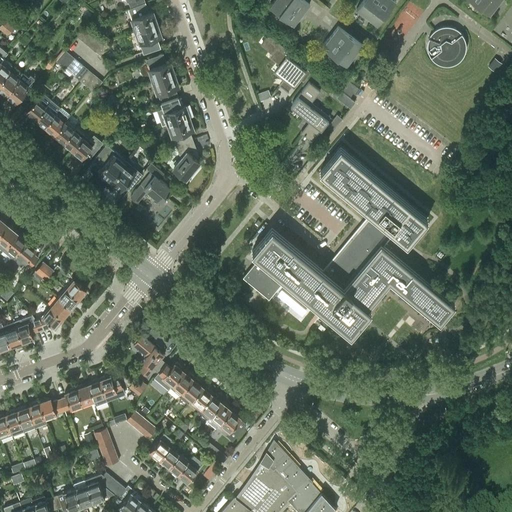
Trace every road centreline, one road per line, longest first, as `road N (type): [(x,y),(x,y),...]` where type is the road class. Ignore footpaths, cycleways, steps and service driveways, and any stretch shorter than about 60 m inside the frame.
road 1 (secondary): [(292,384),(360,401),(414,401),(511,372)]
road 2 (secondary): [(511,362),(416,391),(365,390),(298,374)]
road 3 (residential): [(0,381),(86,349),(149,274)]
road 4 (unclassified): [(284,400),(427,511)]
road 5 (residential): [(227,172),(173,0)]
road 6 (residential): [(284,400),(195,511)]
road 7 (secondary): [(149,274),(252,357)]
road 8 (residential): [(149,274),(227,172)]
road 9 (secondary): [(95,228),(0,149)]
